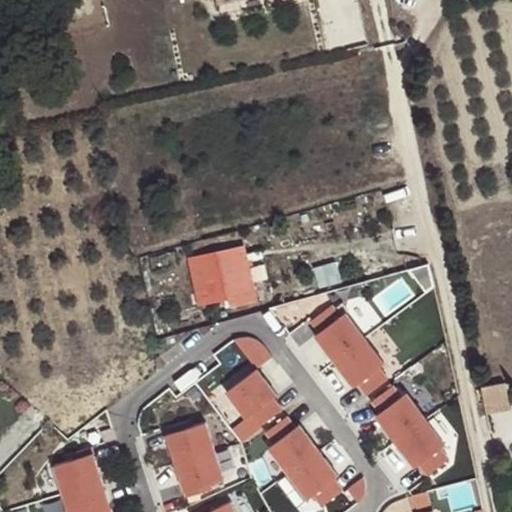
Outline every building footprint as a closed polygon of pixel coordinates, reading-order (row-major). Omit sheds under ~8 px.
[(228,268),(206,273),(211,299),(235,294),(228,268)] [(346,311),(316,337),(358,398),(389,375),(346,311)] [(277,357),(266,364),(282,388),(293,380),(277,357)] [(260,372),(229,397),(246,421),(235,431),(248,450),(294,418),(260,372)] [(505,384),(483,388),(487,412),(509,409),(505,384)] [(405,394),(373,417),(419,476),(449,454),(405,394)] [(207,426),(164,442),(181,499),(225,486),(207,426)] [(300,428),(269,451),(308,510),(341,485),(300,428)] [(109,511),(93,457),(53,469),(64,511),(109,511)]
